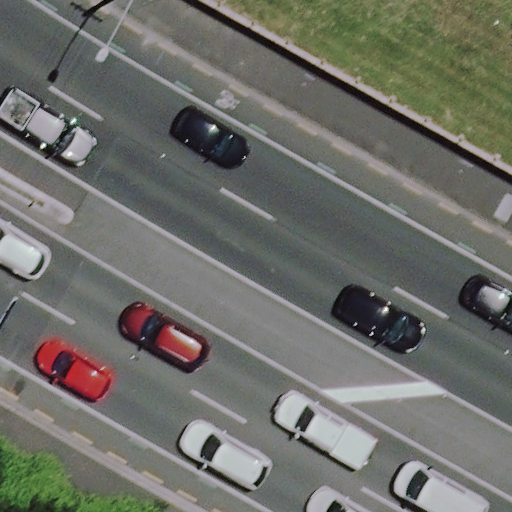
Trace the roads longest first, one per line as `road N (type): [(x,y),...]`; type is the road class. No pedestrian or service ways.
road 1 (secondary): [(0,53),(129,140),(254,324)]
road 2 (secondary): [(254,324),(511,466)]
road 3 (secondary): [(254,324),(50,310),(0,278)]
